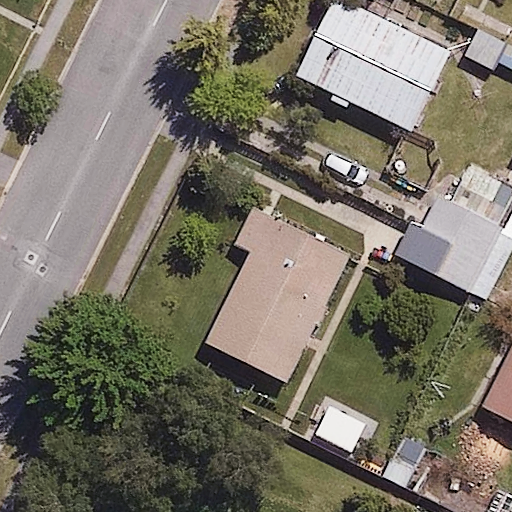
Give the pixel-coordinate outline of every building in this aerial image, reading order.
[(455,48),(358,0),(335,0),(300,72),(415,129),(455,48)] [(456,0),(432,0),(452,10),(456,0)] [(511,43),(476,27),(466,49),(511,69),(511,43)] [(490,297),(511,251),(511,167),(473,149),(448,201),(430,192),(400,253),(490,297)] [(251,248),(209,335),(295,377),(353,256),(250,206),(234,240),(251,248)] [(511,345),(484,399),(511,413),(511,345)] [(371,419),(325,396),(309,430),(354,453),(371,419)] [(511,511),(511,492),(498,484),(481,511),(511,511)]
